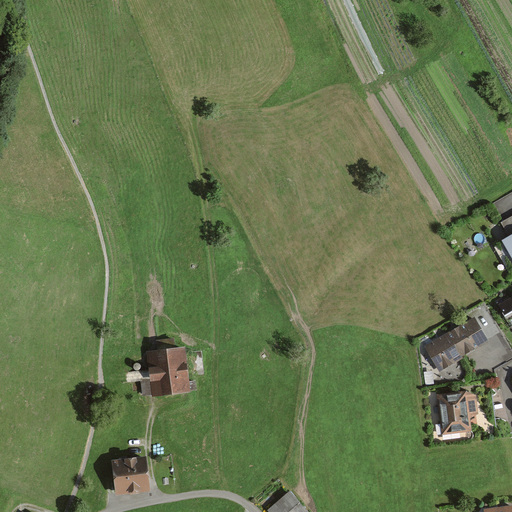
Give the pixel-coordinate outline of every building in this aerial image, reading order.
[(511,231),(501,237),(511,255),(511,231)] [(511,298),(501,304),(511,324),(511,298)] [(475,319),(424,349),(440,374),(464,360),(463,358),(489,343),(475,319)] [(189,390),(183,348),(147,352),(152,395),(189,390)] [(467,393),(437,396),(442,436),(472,433),(471,421),(479,415),(476,397),(467,393)] [(143,459),(115,463),(119,492),(147,488),(143,459)] [(306,511),(288,493),(267,511),(306,511)]
